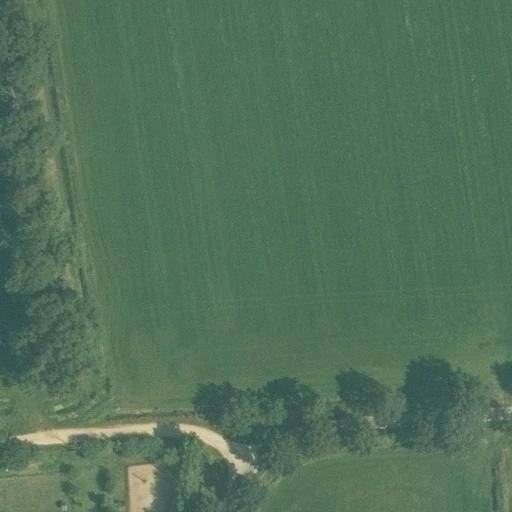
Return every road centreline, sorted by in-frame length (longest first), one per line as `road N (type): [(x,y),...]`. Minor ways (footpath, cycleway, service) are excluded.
road 1 (unclassified): [(226,511),(249,464),(305,430),(511,414)]
road 2 (track): [(0,442),(182,433),(230,447),(249,464)]
